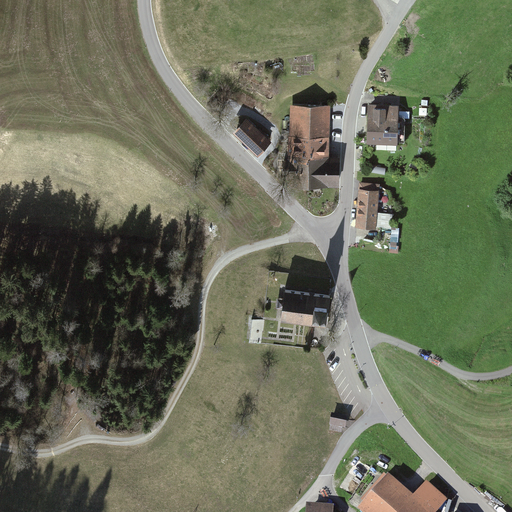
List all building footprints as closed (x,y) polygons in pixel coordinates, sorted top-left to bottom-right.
[(399,104),(368,102),(367,141),(398,143),(398,141),(404,141),(405,116),(399,116),(399,104)] [(330,103),(290,103),(289,133),(288,133),(287,158),(282,157),(282,176),(286,176),(286,184),(340,185),(340,154),(329,153),(330,103)] [(246,115),(232,130),(257,154),(271,139),(246,115)] [(380,183),(359,181),(356,226),(377,228),(380,183)] [(393,221),(392,207),(378,208),(379,221),(393,221)] [(399,232),(392,232),(391,254),(398,255),(399,232)] [(330,294),(284,288),(281,318),(310,321),(327,323),(329,302),(330,294)] [(263,320),(252,318),(249,341),(262,343),(265,320),(263,320)] [(348,417),(332,414),(330,426),(346,429),(348,417)] [(362,451),(356,447),(348,459),(353,463),(362,451)] [(363,479),(372,465),(361,458),(352,472),(363,479)] [(388,475),(357,510),(358,511),(438,511),(448,501),(427,483),(414,498),(388,475)]
